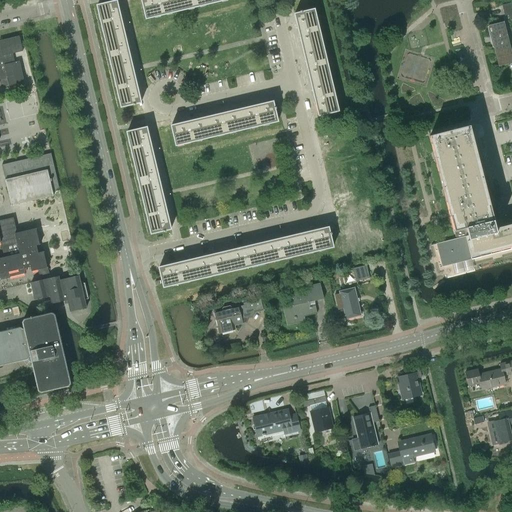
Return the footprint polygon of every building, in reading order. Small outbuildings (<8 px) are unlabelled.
[(180,11),(177,0),(141,0),(146,19),(180,11)] [(214,3),(213,0),(177,0),(180,11),(214,3)] [(97,5),(105,40),(125,35),(117,1),(97,5)] [(511,19),(511,2),(502,5),(504,16),(508,15),(509,20),(511,19)] [(302,48),(322,44),(314,9),(302,12),(301,11),(299,11),(300,13),(294,14),(302,48)] [(498,67),(511,62),(511,56),(503,22),(488,26),(498,67)] [(133,68),(125,35),(105,40),(113,73),(133,68)] [(19,36),(0,40),(0,47),(1,50),(0,50),(0,79),(6,78),(7,77),(9,85),(9,84),(23,81),(23,82),(24,81),(19,61),(14,62),(12,53),(22,51),(18,37),(19,37),(19,36)] [(310,82),(330,77),(322,44),(302,48),(310,82)] [(141,102),(133,68),(113,73),(121,107),(133,104),(133,106),(135,105),(135,104),(141,102)] [(330,77),(310,82),(318,116),(338,111),(330,77)] [(6,78),(0,79),(0,86),(0,88),(8,86),(6,78)] [(273,102),(239,110),(243,130),(277,121),(275,109),(276,109),(276,107),(274,107),(273,102)] [(239,110),(205,118),(210,137),(243,130),(239,110)] [(176,145),(210,137),(205,118),(171,126),(176,145)] [(337,136),(334,124),(325,127),(328,139),(337,136)] [(493,221),(493,220),(469,127),(469,126),(430,136),(430,137),(453,230),(454,231),(456,239),(431,245),(431,246),(436,245),(441,267),(511,248),(511,224),(505,226),(504,222),(503,222),(504,226),(495,229),(495,227),(492,228),(491,222),(493,221)] [(135,166),(155,161),(147,127),(127,132),(135,166)] [(346,144),(326,148),(328,159),(349,154),(346,144)] [(59,190),(51,153),(50,153),(50,154),(2,165),(1,165),(11,206),(12,205),(11,205),(53,195),(53,196),(52,191),(59,189),(59,190)] [(349,154),(328,159),(330,167),(351,162),(349,154)] [(143,200),(163,195),(155,161),(135,166),(143,200)] [(351,162),(330,167),(332,175),(352,170),(351,162)] [(352,170),(332,175),(334,182),(354,178),(352,170)] [(354,178),(334,182),(336,190),(356,185),(354,178)] [(356,185),(336,190),(337,198),(358,193),(356,185)] [(358,193),(337,198),(339,205),(360,200),(358,193)] [(163,195),(143,200),(151,234),(163,231),(163,232),(165,232),(165,230),(171,229),(163,195)] [(360,200),(339,205),(341,213),(361,208),(360,200)] [(361,208),(341,213),(343,221),(363,216),(361,208)] [(363,216),(343,221),(345,232),(366,227),(363,216)] [(36,228),(20,232),(20,234),(16,235),(15,233),(11,218),(13,218),(13,217),(0,220),(0,278),(0,280),(10,278),(10,277),(24,274),(25,274),(24,269),(30,267),(31,271),(38,270),(39,276),(49,273),(49,272),(48,273),(47,268),(47,267),(43,252),(44,252),(44,251),(36,253),(35,249),(37,249),(36,245),(40,244),(39,244),(36,229),(36,228)] [(294,235),(299,255),(333,247),(330,235),(331,234),(331,232),(329,233),(328,227),(294,235)] [(265,263),(299,255),(294,235),(260,243),(265,263)] [(260,243),(227,251),(231,271),(265,263),(260,243)] [(198,279),(231,271),(227,251),(193,259),(198,279)] [(163,287),(198,279),(193,259),(159,267),(163,287)] [(355,281),(369,278),(366,265),(352,269),(355,281)] [(66,275),(31,283),(34,299),(50,295),(52,303),(67,300),(70,311),(86,307),(84,300),(88,299),(84,283),(81,283),(79,276),(67,278),(66,275)] [(282,308),(287,325),(297,323),(296,318),(317,313),(315,306),(309,307),(308,302),(323,299),(320,283),(312,285),(313,290),(290,295),(293,305),(282,308)] [(339,293),(334,295),(338,310),(343,309),(345,319),(360,315),(354,288),(339,291),(339,293)] [(284,304),(291,302),(290,295),(283,297),(284,304)] [(243,324),(241,317),(242,317),(243,318),(245,317),(246,316),(246,314),(263,310),(260,299),(243,303),(243,305),(239,306),(238,305),(214,311),(219,333),(235,329),(234,326),(243,324)] [(52,312),(51,312),(24,319),(22,322),(23,328),(20,327),(0,331),(0,366),(27,360),(28,359),(31,362),(38,390),(38,391),(41,392),(41,393),(69,386),(71,383),(55,315),(55,314),(52,312)] [(511,373),(511,361),(500,364),(501,368),(478,374),(477,369),(465,372),(468,386),(480,383),(482,390),(505,384),(503,376),(511,373)] [(421,377),(419,367),(409,370),(410,376),(397,379),(402,398),(421,393),(417,378),(421,377)] [(307,400),(309,406),(319,404),(317,398),(307,400)] [(369,413),(353,417),(360,449),(370,446),(370,447),(373,446),(372,446),(378,444),(372,423),(379,421),(375,406),(368,407),(369,413)] [(328,408),(310,412),(315,432),(332,428),(328,408)] [(300,431),(296,414),(289,416),(288,409),(252,417),(257,436),(262,435),(262,436),(265,435),(272,433),(284,430),(284,434),(300,431)] [(511,420),(511,410),(497,414),(499,420),(493,421),(497,437),(498,436),(498,437),(499,437),(500,442),(498,443),(511,440),(511,439),(509,426),(511,425),(511,422),(511,421),(511,420)] [(413,456),(434,451),(430,434),(415,438),(415,439),(409,441),(409,440),(398,442),(400,451),(388,454),(392,467),(414,462),(413,456)] [(306,455),(299,456),(301,463),(307,461),(306,455)]
